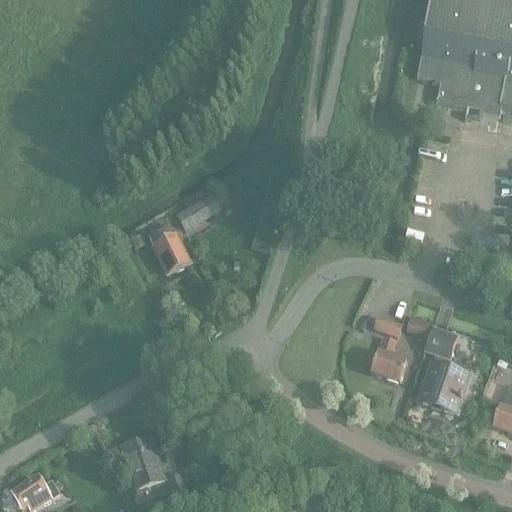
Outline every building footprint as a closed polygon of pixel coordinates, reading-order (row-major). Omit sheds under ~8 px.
[(511,0),(432,0),(417,82),(434,86),(434,89),(440,90),(436,109),(467,115),(469,111),(480,113),(482,119),(501,122),(502,114),(511,115),(511,0)] [(221,213),(214,200),(179,219),(185,231),(221,213)] [(150,240),(155,251),(169,279),(191,269),(176,238),(175,239),(170,229),(150,240)] [(141,239),(132,244),(136,253),(146,248),(141,239)] [(398,342),(403,328),(378,320),(373,334),(398,342)] [(412,321),(407,335),(427,342),(432,328),(412,321)] [(457,417),(470,380),(448,372),(459,340),(435,332),(427,355),(438,359),(422,404),(457,417)] [(400,386),(407,365),(392,361),(397,345),(384,341),(372,377),(400,386)] [(504,410),(501,409),(494,430),(511,435),(511,389),(504,410)] [(136,494),(163,485),(149,442),(122,451),(136,494)] [(176,507),(188,502),(180,480),(168,484),(176,507)] [(14,497),(21,511),(68,511),(78,506),(64,483),(52,489),(45,493),(39,483),(14,497)]
